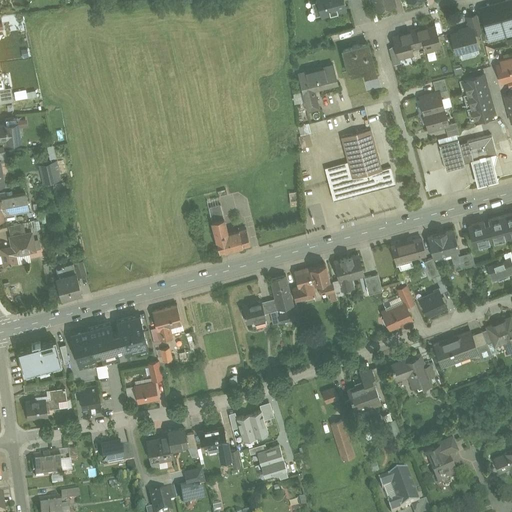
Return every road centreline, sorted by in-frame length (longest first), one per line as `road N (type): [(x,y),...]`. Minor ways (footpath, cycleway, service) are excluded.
road 1 (residential): [(11,440),(249,396),(511,299)]
road 2 (secondary): [(0,332),(426,216)]
road 3 (residential): [(447,0),(373,25),(426,216)]
